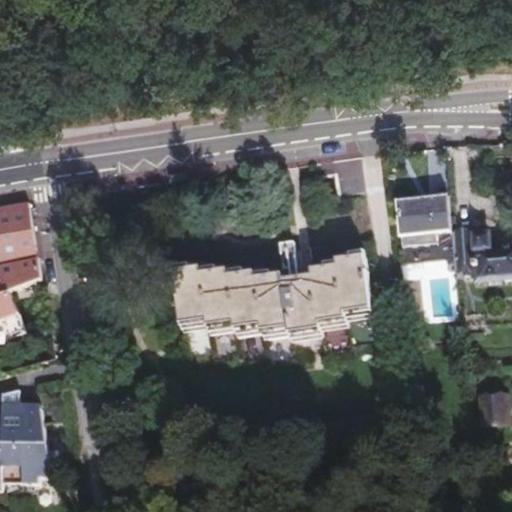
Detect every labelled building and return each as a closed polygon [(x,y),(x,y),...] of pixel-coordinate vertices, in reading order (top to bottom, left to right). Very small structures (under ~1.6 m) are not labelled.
[(316,191),(363,193),(364,157),(345,156),(345,147),(318,146),(316,191)] [(407,248),(455,244),(454,234),(452,199),(403,203),(407,248)] [(17,287),(43,279),(30,202),(0,208),(0,268),(1,268),(3,274),(0,274),(0,335),(28,326),(21,305),(19,297),(17,287)] [(455,244),(457,281),(478,279),(479,284),(511,280),(511,247),(494,248),(493,236),(478,237),(478,231),(454,234),(455,244)] [(353,268),(344,269),(349,303),(355,349),(378,346),(368,261),(352,262),(353,268)] [(326,265),(327,272),(344,269),(343,262),(326,265)] [(177,268),(177,274),(193,272),(192,266),(177,268)] [(220,268),(193,272),(194,279),(221,275),(220,268)] [(193,272),(177,274),(188,360),(213,358),(213,363),(241,360),(241,366),(268,363),(268,367),(296,364),(295,353),(293,336),(323,332),(325,348),(327,360),(351,358),(351,350),(355,349),(349,303),(344,269),(327,272),(328,278),(316,280),(287,284),(275,285),(274,280),(248,283),(247,278),(221,281),(221,275),(194,279),(193,272)] [(246,272),(221,275),(221,281),(247,278),(246,272)] [(315,273),(316,280),(328,278),(327,272),(315,273)] [(273,275),(247,278),(248,283),(274,280),(273,275)] [(295,353),(325,348),(323,332),(293,336),(295,353)] [(4,476),(42,476),(43,469),(55,469),(55,467),(52,458),(39,409),(25,411),(19,389),(0,393),(0,397),(5,416),(0,417),(0,484),(3,484),(4,476)]
